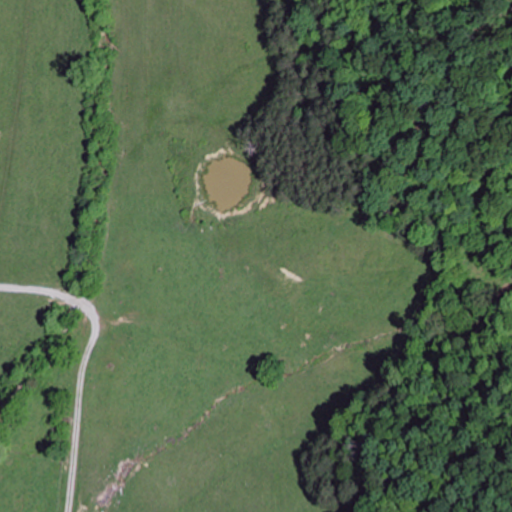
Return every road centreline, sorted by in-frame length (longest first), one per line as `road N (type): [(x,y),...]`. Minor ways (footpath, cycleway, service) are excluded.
road 1 (residential): [(75,373),(43,355),(0,183)]
road 2 (residential): [(92,511),(99,427),(75,373)]
